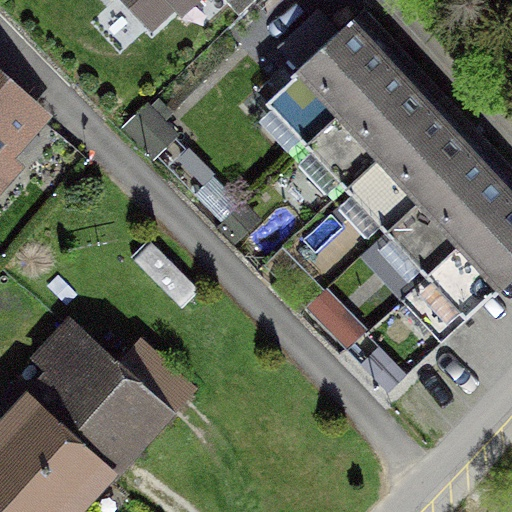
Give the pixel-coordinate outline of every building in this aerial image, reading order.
[(179,0),(130,0),(153,24),(179,0)] [(254,0),(225,0),(239,15),(254,0)] [(466,317),(511,276),(511,191),(497,175),(458,134),(419,91),(382,51),(353,20),(267,103),(466,317)] [(0,155),(37,114),(0,81),(0,155)] [(192,391),(144,349),(122,373),(68,324),(36,359),(66,387),(48,407),(35,396),(0,435),(0,507),(5,511),(66,511),(104,471),(95,463),(151,401),(168,417),(192,391)]
